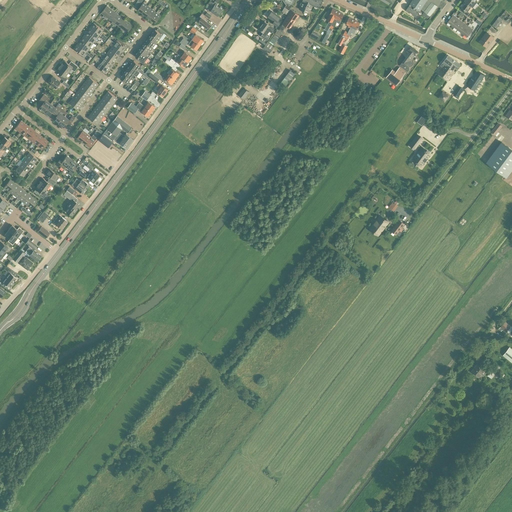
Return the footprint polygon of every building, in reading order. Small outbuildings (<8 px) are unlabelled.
[(283,1),(285,4),(286,5),(282,11),(286,15),(289,10),(290,9),(295,0),(282,0),(283,1)] [(303,11),(308,0),(302,0),(299,9),(303,11)] [(322,0),(308,0),(303,11),(309,14),(313,5),(319,8),(322,0)] [(441,0),(412,0),(412,1),(415,3),(414,4),(420,9),(421,9),(430,16),(437,6),(441,0)] [(441,0),(437,6),(442,9),(446,3),(442,0),(441,0)] [(211,6),(213,7),(213,8),(220,13),(222,9),(222,8),(222,7),(221,6),(220,6),(219,7),(217,5),(218,4),(215,1),(214,3),(211,1),(210,1),(208,3),(211,6)] [(410,4),(411,4),(410,6),(409,5),(406,10),(415,16),(418,12),(418,11),(419,10),(420,10),(421,9),(420,9),(414,4),(415,3),(412,1),(410,4)] [(471,6),(465,1),(461,7),(462,7),(460,10),(467,15),(469,13),(467,11),(471,6)] [(142,13),(148,6),(143,2),(138,9),(142,13)] [(103,16),(104,18),(111,9),(107,6),(101,13),(104,15),(103,16)] [(152,9),(148,6),(142,13),(147,16),(152,9)] [(211,6),(209,9),(208,9),(207,10),(210,12),(211,11),(217,16),(220,13),(213,8),(213,7),(211,6)] [(327,26),(325,30),(327,31),(329,29),(338,11),(333,8),(329,15),(327,19),(330,21),(327,26)] [(107,18),(110,19),(115,12),(111,9),(104,18),(106,19),(107,18)] [(156,12),(152,9),(147,16),(151,19),(156,12)] [(292,10),(283,24),(281,23),(276,30),(277,31),(275,33),(280,36),(282,33),(283,34),(284,33),(285,33),(288,27),(290,28),(299,15),(292,10)] [(511,15),(505,10),(500,17),(508,23),(511,18),(511,15)] [(268,17),(274,22),(273,24),(277,27),(281,22),(278,20),(280,17),(272,11),(268,17)] [(338,11),(329,29),(331,31),(336,22),(339,24),(341,21),(341,20),(344,14),(338,11)] [(111,23),(113,24),(120,16),(115,12),(110,19),(113,21),(111,23)] [(156,12),(151,19),(155,23),(161,16),(156,12)] [(200,16),(201,18),(198,22),(199,23),(201,25),(202,25),(205,27),(205,28),(208,30),(210,27),(209,27),(211,25),(203,18),(205,16),(202,14),(200,16)] [(447,22),(452,26),(458,18),(453,14),(447,22)] [(116,24),(119,26),(124,19),(120,16),(113,24),(115,26),(116,24)] [(498,16),(493,26),(498,28),(502,18),(498,16)] [(348,27),(350,28),(354,20),(349,17),(346,23),(349,25),(348,27)] [(452,26),(457,29),(463,22),(458,18),(452,26)] [(120,30),(122,31),(128,22),(124,19),(119,26),(121,28),(120,30)] [(360,23),(354,20),(350,28),(352,29),(353,27),(357,29),(360,23)] [(270,26),(264,21),(262,25),(272,32),(274,29),(270,26)] [(133,26),(128,22),(122,31),(123,32),(125,31),(127,33),(133,26)] [(457,29),(462,33),(468,26),(463,22),(457,29)] [(104,35),(102,32),(104,29),(101,27),(101,28),(94,23),(91,27),(106,39),(107,37),(104,35)] [(269,36),(272,32),(262,25),(259,29),(264,32),(261,36),(267,40),(270,36),(269,36)] [(473,29),(468,26),(462,33),(467,37),(473,29)] [(97,39),(99,36),(105,41),(106,39),(91,27),(87,31),(97,39)] [(152,34),(159,39),(162,35),(162,34),(163,33),(159,29),(157,31),(155,30),(152,34)] [(87,31),(84,36),(93,43),(97,39),(87,31)] [(494,37),(487,32),(480,42),(486,47),(494,37)] [(152,34),(149,38),(156,44),(159,39),(152,34)] [(192,39),(194,41),(200,45),(204,40),(195,34),(192,39)] [(90,47),(93,43),(84,36),(81,40),(90,47)] [(149,38),(145,43),(152,48),(156,44),(149,38)] [(180,42),(185,46),(189,42),(184,38),(180,42)] [(197,50),(200,45),(194,41),(192,39),(188,44),(197,50)] [(81,40),(77,44),(87,51),(90,47),(81,40)] [(117,41),(114,45),(123,52),(126,48),(117,41)] [(263,48),(270,53),(274,47),(268,42),(263,48)] [(145,43),(142,47),(149,52),(152,48),(145,43)] [(93,56),(90,54),(89,54),(87,52),(87,51),(77,44),(74,49),(81,54),(80,55),(82,57),(85,53),(87,55),(88,55),(92,58),(93,56)] [(120,56),(123,52),(114,45),(110,49),(120,56)] [(411,61),(418,52),(410,46),(404,55),(406,57),(399,66),(407,71),(414,63),(411,61)] [(151,54),(149,53),(149,52),(142,47),(139,51),(148,58),(151,54)] [(110,49),(107,53),(116,61),(120,56),(110,49)] [(135,56),(139,58),(138,60),(143,64),(148,58),(139,51),(135,56)] [(180,56),(189,62),(191,59),(190,58),(192,57),(184,51),(182,54),(181,53),(180,56)] [(113,65),(116,61),(107,53),(104,58),(113,65)] [(180,56),(178,54),(175,59),(177,61),(184,67),(186,65),(187,65),(189,62),(180,56)] [(442,63),(454,72),(457,69),(460,64),(448,55),(442,63)] [(104,58),(102,60),(95,56),(94,57),(98,60),(100,62),(110,69),(113,65),(104,58)] [(61,66),(69,72),(71,69),(75,71),(78,67),(72,62),(70,65),(64,61),(61,66)] [(143,75),(146,77),(148,75),(143,72),(144,71),(141,69),(140,70),(139,69),(141,66),(134,61),(130,65),(140,72),(143,75)] [(101,71),(101,70),(106,74),(110,69),(100,62),(99,64),(97,66),(98,67),(97,68),(101,71)] [(437,72),(448,80),(454,72),(442,63),(440,65),(441,66),(437,72)] [(134,75),(137,76),(140,72),(130,65),(127,70),(134,75)] [(65,77),(69,72),(61,66),(57,71),(62,75),(60,78),(64,81),(66,83),(68,80),(67,79),(68,79),(65,77)] [(392,70),(386,77),(396,85),(403,77),(402,77),(406,72),(399,67),(395,73),(392,70)] [(171,71),(169,74),(176,79),(179,73),(172,68),(170,71),(171,71)] [(131,79),(133,80),(134,79),(133,77),(134,75),(127,70),(124,74),(131,79)] [(150,72),(155,76),(161,80),(163,77),(156,72),(156,73),(152,70),(150,72)] [(285,87),(295,74),(290,70),(280,83),(285,87)] [(476,70),(466,85),(467,85),(467,84),(473,88),(475,85),(477,87),(485,75),(476,70)] [(150,72),(148,76),(152,79),(157,82),(159,79),(150,72)] [(121,78),(124,81),(123,82),(127,85),(128,84),(130,85),(131,83),(129,82),(131,79),(124,74),(121,78)] [(172,84),(176,79),(169,74),(167,76),(166,76),(164,78),(172,84)] [(53,76),(48,82),(56,88),(61,82),(53,76)] [(89,77),(86,81),(95,88),(98,84),(89,77)] [(86,81),(82,85),(92,93),(95,88),(86,81)] [(166,94),(165,93),(168,89),(162,85),(159,83),(157,86),(160,88),(158,92),(163,96),(163,95),(165,96),(166,94)] [(82,85),(79,90),(88,97),(92,93),(82,85)] [(238,95),(243,99),(249,92),(244,88),(238,95)] [(79,90),(76,94),(85,101),(88,97),(79,90)] [(108,91),(105,96),(114,103),(117,99),(108,91)] [(141,96),(145,99),(147,100),(151,95),(145,91),(141,96)] [(443,92),(439,97),(444,101),(448,96),(443,92)] [(76,94),(72,98),(82,105),(85,101),(76,94)] [(40,108),(40,110),(42,111),(43,111),(44,112),(51,104),(48,101),(50,99),(44,95),(40,100),(44,102),(40,108)] [(111,107),(114,103),(105,96),(101,100),(111,107)] [(78,110),(82,105),(72,98),(69,103),(78,110)] [(101,100),(98,104),(107,112),(111,107),(101,100)] [(147,104),(145,107),(152,111),(155,106),(148,101),(146,104),(147,104)] [(152,111),(145,107),(139,102),(136,106),(131,102),(128,107),(135,113),(138,109),(141,111),(143,113),(147,117),(148,116),(152,111)] [(56,107),(51,104),(44,112),(49,116),(54,110),(56,112),(60,107),(61,105),(59,103),(56,107)] [(98,104),(95,109),(104,116),(107,112),(98,104)] [(54,119),(59,123),(65,116),(67,113),(60,107),(56,112),(58,114),(54,119)] [(101,120),(104,116),(95,109),(91,113),(101,120)] [(97,124),(101,120),(91,113),(88,117),(97,124)] [(63,127),(64,127),(68,122),(70,124),(75,118),(73,116),(72,117),(70,115),(68,118),(65,116),(59,123),(61,125),(61,126),(63,127)] [(132,131),(133,130),(131,128),(132,127),(119,117),(117,115),(115,118),(107,128),(98,139),(108,147),(111,144),(113,142),(112,141),(114,139),(117,134),(119,132),(122,128),(128,133),(129,131),(130,133),(132,131)] [(423,115),(417,122),(422,125),(427,118),(423,115)] [(15,128),(19,132),(25,124),(21,120),(15,128)] [(502,126),(498,123),(491,132),(495,135),(502,126)] [(19,132),(24,135),(30,127),(25,124),(19,132)] [(24,135),(28,139),(34,131),(30,127),(24,135)] [(84,129),(80,127),(78,131),(77,130),(74,133),(76,135),(76,136),(82,141),(87,134),(83,130),(84,129)] [(28,139),(33,142),(39,134),(34,131),(28,139)] [(130,144),(134,139),(126,133),(124,136),(119,132),(117,134),(122,138),(121,139),(125,141),(126,140),(130,144)] [(33,142),(37,146),(43,138),(39,134),(33,142)] [(92,137),(87,134),(82,141),(86,144),(92,137)] [(127,148),(130,144),(126,140),(125,141),(121,139),(122,138),(117,134),(114,139),(118,143),(123,147),(124,145),(127,148)] [(417,135),(412,142),(417,146),(422,139),(417,135)] [(8,147),(11,143),(12,143),(14,141),(9,137),(7,139),(4,137),(1,141),(8,147)] [(96,140),(92,137),(86,144),(90,147),(96,140)] [(48,141),(43,138),(37,146),(42,149),(48,141)] [(0,147),(5,151),(7,149),(8,150),(10,148),(8,147),(1,141),(0,142),(0,147)] [(511,150),(501,142),(486,162),(507,178),(511,170),(511,150)] [(422,148),(413,160),(421,166),(424,161),(425,162),(427,159),(427,158),(430,154),(422,148)] [(26,157),(34,163),(37,159),(29,152),(26,157)] [(64,169),(65,167),(71,159),(66,155),(62,160),(60,159),(56,165),(58,166),(59,165),(64,169)] [(26,157),(22,162),(30,168),(34,163),(26,157)] [(65,167),(70,170),(67,174),(70,176),(75,170),(72,168),(76,163),(71,159),(65,167)] [(22,162),(19,166),(27,172),(30,168),(22,162)] [(23,177),(27,172),(19,166),(15,171),(23,177)] [(51,178),(50,180),(55,184),(57,181),(56,181),(59,178),(58,177),(57,175),(50,169),(49,170),(48,170),(46,173),(47,173),(46,174),(51,178)] [(94,170),(91,174),(100,181),(102,177),(95,171),(95,172),(94,170)] [(99,182),(100,181),(91,174),(90,173),(87,177),(90,179),(89,179),(97,185),(97,184),(98,184),(99,182)] [(76,178),(74,181),(78,184),(78,185),(80,187),(82,185),(86,189),(89,185),(82,179),(80,181),(76,178)] [(4,187),(8,191),(14,183),(10,179),(4,187)] [(43,179),(39,183),(47,189),(50,184),(53,186),(55,184),(50,180),(48,182),(43,179)] [(83,194),(86,189),(82,185),(80,187),(78,185),(78,184),(74,181),(71,185),(83,194)] [(8,191),(13,194),(19,187),(14,183),(8,191)] [(47,189),(39,183),(35,188),(38,190),(39,191),(37,193),(42,197),(43,196),(44,196),(46,194),(44,192),(47,189)] [(13,194),(17,198),(23,190),(19,187),(13,194)] [(17,198),(22,201),(28,193),(23,190),(17,198)] [(69,198),(72,200),(67,206),(68,207),(66,211),(72,215),(76,210),(75,209),(79,204),(76,202),(78,199),(67,190),(63,194),(68,198),(69,198)] [(22,201),(26,205),(32,197),(28,193),(22,201)] [(37,201),(32,197),(26,205),(31,208),(37,201)] [(393,204),(392,203),(389,207),(390,208),(393,211),(398,206),(394,203),(393,204)] [(42,222),(49,215),(44,211),(37,218),(42,222)] [(55,223),(55,224),(61,229),(67,221),(61,216),(59,219),(57,217),(54,222),(55,223)] [(388,222),(380,216),(370,229),(378,235),(388,222)] [(404,224),(399,221),(391,231),(396,234),(404,224)] [(17,229),(12,225),(8,230),(16,236),(18,238),(23,231),(19,227),(17,229)] [(41,226),(37,231),(46,238),(50,233),(41,226)] [(16,236),(8,230),(4,235),(10,239),(8,241),(13,245),(14,242),(12,241),(16,236)] [(29,255),(37,261),(41,256),(33,250),(37,246),(28,239),(25,243),(29,246),(26,250),(30,254),(29,255)] [(20,249),(13,259),(15,261),(17,262),(25,253),(20,249)] [(25,258),(20,264),(27,270),(32,263),(25,258)] [(7,266),(4,269),(8,272),(5,276),(13,282),(17,278),(13,275),(15,272),(7,266)] [(0,278),(0,283),(4,287),(6,284),(9,287),(13,282),(5,276),(2,280),(0,278)] [(500,326),(501,327),(499,329),(501,331),(504,328),(510,334),(509,334),(511,336),(511,326),(505,321),(500,326)] [(503,355),(511,362),(511,348),(510,346),(503,355)] [(485,365),(483,368),(477,364),(471,371),(479,378),(481,374),(484,376),(487,372),(490,368),(485,365)] [(489,373),(488,375),(492,378),(494,376),(500,368),(495,365),(489,373)]
